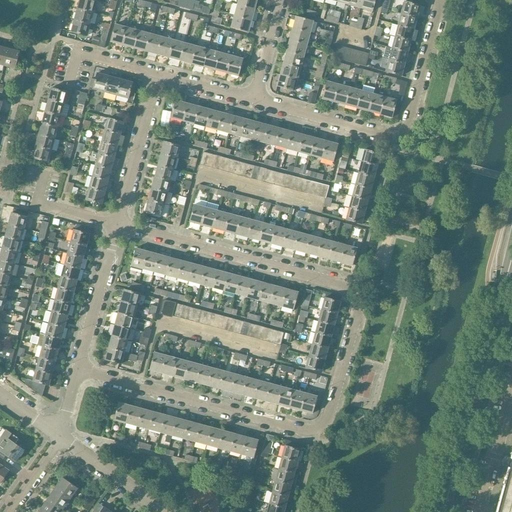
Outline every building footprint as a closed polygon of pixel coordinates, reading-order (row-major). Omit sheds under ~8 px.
[(93,13),(96,1),(92,0),(78,0),(77,9),(93,13)] [(150,9),(152,3),(139,0),(138,6),(150,9)] [(254,9),(256,0),(237,0),(237,5),(254,9)] [(360,8),(362,0),(349,0),(348,5),(360,8)] [(372,12),(375,0),(362,0),(360,8),(372,12)] [(387,10),(389,0),(382,0),(381,8),(387,10)] [(416,18),(419,6),(404,2),(400,14),(416,18)] [(218,18),(221,6),(216,5),(212,17),(218,18)] [(251,21),(254,9),(237,5),(234,16),(251,21)] [(173,15),(175,10),(162,6),(160,12),(173,15)] [(90,24),(93,13),(77,9),(74,20),(90,24)] [(197,21),(198,16),(186,13),(184,18),(197,21)] [(413,30),(416,18),(400,14),(397,25),(413,30)] [(248,33),(251,21),(234,16),(230,28),(248,33)] [(309,33),(313,21),(295,16),(292,28),(309,33)] [(87,36),(90,24),(74,20),(70,32),(87,36)] [(122,45),(127,27),(114,24),(110,42),(122,45)] [(410,41),(413,30),(397,25),(394,37),(410,41)] [(217,35),(219,29),(207,26),(206,32),(217,35)] [(133,48),(138,31),(127,27),(122,45),(133,48)] [(104,48),(109,30),(103,28),(98,47),(104,48)] [(306,45),(309,33),(292,28),(289,40),(306,45)] [(145,51),(150,34),(138,31),(133,48),(145,51)] [(241,41),(243,35),(231,32),(229,38),(241,41)] [(157,54),(161,37),(150,34),(145,51),(157,54)] [(168,57),(173,40),(161,37),(157,54),(168,57)] [(394,37),(391,49),(407,53),(410,41),(394,37)] [(180,61),(184,43),(173,40),(168,57),(180,61)] [(303,56),(306,45),(289,40),(286,52),(303,56)] [(191,64),(196,46),(184,43),(180,61),(191,64)] [(336,59),(340,46),(334,45),(330,57),(336,59)] [(203,67),(208,49),(196,46),(191,64),(203,67)] [(342,61),(345,48),(340,46),(336,59),(342,61)] [(0,64),(4,66),(9,49),(0,47),(0,64)] [(407,53),(391,49),(385,47),(382,58),(388,60),(404,64),(407,53)] [(348,62),(351,50),(345,48),(342,61),(348,62)] [(15,69),(19,52),(9,49),(4,66),(15,69)] [(214,70),(219,53),(208,49),(203,67),(214,70)] [(353,64),(357,51),(351,50),(348,62),(353,64)] [(359,65),(362,53),(357,51),(353,64),(359,65)] [(300,68),(303,56),(286,52),(282,63),(300,68)] [(226,73),(231,56),(219,53),(214,70),(226,73)] [(365,67),(367,59),(368,55),(368,54),(362,53),(359,65),(365,67)] [(238,76),(243,59),(231,56),(226,73),(238,76)] [(401,76),(404,64),(388,60),(385,72),(401,76)] [(297,79),(300,68),(282,63),(279,75),(297,79)] [(104,92),(108,76),(97,73),(95,80),(91,79),(89,88),(92,89),(104,92)] [(294,91),(297,79),(279,75),(276,87),(294,91)] [(116,95),(120,79),(108,76),(104,92),(116,95)] [(129,92),(132,82),(120,79),(116,95),(128,98),(126,103),(132,104),(135,93),(129,92)] [(333,102),(338,85),(326,82),(321,99),(333,102)] [(345,105),(349,88),(338,85),(333,102),(345,105)] [(67,105),(72,89),(61,87),(60,91),(51,88),(48,100),(63,104),(67,105)] [(356,108),(361,91),(349,88),(345,105),(356,108)] [(78,103),(85,104),(87,92),(80,91),(78,103)] [(368,112),(372,95),(361,91),(356,108),(368,112)] [(379,115),(384,98),(372,95),(368,112),(379,115)] [(391,118),(396,101),(384,98),(379,115),(391,118)] [(60,116),(63,104),(48,100),(44,111),(60,116)] [(182,121),(187,103),(175,100),(170,118),(182,121)] [(193,124),(198,107),(187,103),(182,121),(193,124)] [(205,127),(210,110),(198,107),(193,124),(205,127)] [(217,130),(222,113),(210,110),(205,127),(217,130)] [(57,128),(60,116),(44,111),(41,123),(57,128)] [(228,133),(233,116),(222,113),(217,130),(228,133)] [(240,137),(245,119),(233,116),(228,133),(240,137)] [(120,134),(123,122),(107,118),(104,130),(120,134)] [(251,140),(256,122),(245,119),(240,137),(251,140)] [(263,143),(268,125),(256,122),(251,140),(263,143)] [(54,139),(57,128),(41,123),(38,135),(54,139)] [(274,146),(279,129),(268,125),(263,143),(274,146)] [(117,146),(120,134),(104,130),(100,129),(98,136),(102,137),(101,142),(117,146)] [(286,149),(291,132),(279,129),(274,146),(286,149)] [(298,152),(302,135),(291,132),(286,149),(298,152)] [(51,151),(54,139),(38,135),(35,146),(51,151)] [(309,155),(314,138),(302,135),(298,152),(309,155)] [(321,159),(326,141),(314,138),(309,155),(321,159)] [(176,158),(180,146),(164,141),(160,153),(176,158)] [(333,162),(337,144),(326,141),(321,159),(333,162)] [(67,142),(66,149),(73,150),(74,143),(67,142)] [(114,158),(117,146),(101,142),(98,153),(114,158)] [(48,163),(51,151),(35,146),(32,158),(48,163)] [(376,166),(380,154),(364,150),(360,162),(376,166)] [(205,166),(209,153),(203,152),(199,164),(205,166)] [(110,169),(114,158),(98,153),(95,165),(110,169)] [(173,169),(176,158),(160,153),(157,165),(173,169)] [(211,168),(215,155),(209,153),(205,166),(211,168)] [(217,169),(221,157),(215,155),(211,168),(217,169)] [(222,171),(226,158),(221,157),(217,169),(222,171)] [(228,172),(231,160),(226,158),(222,171),(228,172)] [(234,174),(237,161),(231,160),(228,172),(234,174)] [(239,175),(243,163),(237,161),(234,174),(239,175)] [(373,178),(376,166),(360,162),(357,173),(373,178)] [(245,177),(248,164),(243,163),(239,175),(245,177)] [(251,179),(254,166),(248,164),(245,177),(251,179)] [(107,181),(110,169),(95,165),(92,176),(107,181)] [(170,181),(173,169),(157,165),(154,177),(170,181)] [(257,180),(260,167),(254,166),(251,179),(257,180)] [(262,182),(265,169),(260,167),(257,180),(262,182)] [(268,183),(271,170),(265,169),(262,182),(268,183)] [(274,185),(277,172),(271,170),(268,183),(274,185)] [(279,186),(283,173),(277,172),(274,185),(279,186)] [(285,188),(288,175),(283,173),(279,186),(285,188)] [(370,189),(373,178),(357,173),(354,185),(370,189)] [(291,189),(294,177),(288,175),(285,188),(291,189)] [(104,193),(107,181),(92,176),(88,188),(104,193)] [(167,193),(170,181),(154,177),(151,188),(167,193)] [(296,191),(300,178),(294,177),(291,189),(296,191)] [(302,192),(305,180),(300,178),(296,191),(302,192)] [(308,194),(311,181),(305,180),(302,192),(308,194)] [(314,196),(317,183),(311,181),(308,194),(314,196)] [(70,197),(74,184),(67,183),(64,195),(70,197)] [(319,197),(322,184),(317,183),(314,196),(319,197)] [(325,197),(328,186),(322,184),(319,197),(325,199),(325,197)] [(367,201),(370,189),(354,185),(351,196),(367,201)] [(101,204),(104,193),(88,188),(85,200),(101,204)] [(164,204),(167,193),(151,188),(148,200),(164,204)] [(364,212),(367,201),(351,196),(348,208),(364,212)] [(161,216),(164,204),(148,200),(144,212),(161,216)] [(201,225),(205,208),(193,204),(188,222),(201,225)] [(178,227),(183,209),(177,208),(172,225),(178,227)] [(212,228),(217,211),(205,208),(201,225),(212,228)] [(361,224),(364,212),(348,208),(345,220),(361,224)] [(224,231),(228,214),(217,211),(212,228),(224,231)] [(24,229),(27,217),(11,213),(8,225),(24,229)] [(235,234),(240,217),(228,214),(224,231),(235,234)] [(247,238),(252,220),(240,217),(235,234),(247,238)] [(258,241),(263,223),(252,220),(247,238),(258,241)] [(45,235),(48,223),(42,222),(39,233),(45,235)] [(270,244),(275,226),(263,223),(258,241),(270,244)] [(21,241),(24,229),(8,225),(4,236),(21,241)] [(282,247),(287,229),(275,226),(270,244),(282,247)] [(293,250),(298,233),(287,229),(282,247),(293,250)] [(86,246),(89,234),(73,230),(70,241),(86,246)] [(305,253),(310,236),(298,233),(293,250),(305,253)] [(18,252),(21,241),(4,236),(1,248),(18,252)] [(317,256),(321,239),(310,236),(305,253),(317,256)] [(328,260),(333,242),(321,239),(317,256),(328,260)] [(83,258),(86,246),(70,241),(67,253),(83,258)] [(340,263),(345,245),(333,242),(328,260),(340,263)] [(352,266),(357,248),(345,245),(340,263),(352,266)] [(0,260),(14,264),(18,252),(1,248),(0,252),(0,260)] [(142,269),(147,252),(135,248),(130,266),(142,269)] [(153,272),(158,255),(147,252),(142,269),(153,272)] [(80,269),(83,258),(67,253),(64,265),(80,269)] [(165,275),(170,258),(158,255),(153,272),(165,275)] [(177,278),(182,261),(170,258),(165,275),(177,278)] [(0,272),(11,276),(14,264),(0,260),(0,272)] [(188,282),(193,264),(182,261),(177,278),(188,282)] [(200,285),(205,267),(193,264),(188,282),(200,285)] [(76,281),(80,269),(64,265),(60,276),(76,281)] [(212,288),(217,271),(205,267),(200,285),(212,288)] [(223,291),(228,274),(217,271),(212,288),(223,291)] [(0,284),(8,287),(11,276),(0,272),(0,284)] [(235,294),(240,277),(228,274),(223,291),(235,294)] [(73,292),(76,281),(60,276),(57,288),(73,292)] [(246,297),(251,280),(240,277),(235,294),(246,297)] [(258,300),(263,283),(251,280),(246,297),(258,300)] [(270,304),(274,286),(263,283),(258,300),(270,304)] [(0,297),(5,299),(8,287),(0,284),(0,297)] [(281,307),(286,289),(274,286),(270,304),(281,307)] [(70,304),(73,292),(57,288),(54,300),(70,304)] [(293,310),(298,293),(286,289),(281,307),(293,310)] [(305,289),(302,300),(309,302),(312,291),(305,289)] [(136,306),(140,294),(124,290),(121,302),(136,306)] [(336,314),(340,302),(324,298),(321,310),(336,314)] [(67,316),(70,304),(54,300),(51,311),(67,316)] [(171,316),(174,303),(163,300),(159,314),(171,317),(171,316)] [(133,317),(136,306),(121,302),(117,313),(133,317)] [(177,317),(180,305),(174,303),(171,316),(177,317)] [(183,319),(186,306),(180,305),(177,317),(183,319)] [(189,321),(193,308),(186,306),(183,319),(189,321)] [(195,322),(198,310),(193,308),(189,321),(195,322)] [(201,324),(204,311),(198,310),(195,322),(201,324)] [(333,326),(336,314),(321,310),(318,321),(333,326)] [(64,327),(67,316),(51,311),(48,323),(64,327)] [(206,325),(209,313),(204,311),(201,324),(206,325)] [(130,329),(133,317),(117,313),(114,325),(130,329)] [(211,327),(215,314),(209,313),(206,325),(211,327)] [(217,328),(220,316),(215,314),(211,327),(217,328)] [(223,330),(226,317),(220,316),(217,328),(223,330)] [(228,331),(231,319),(226,317),(223,330),(228,331)] [(234,333),(237,320),(231,319),(228,331),(234,333)] [(240,334),(243,322),(237,320),(234,333),(240,334)] [(330,337),(333,326),(318,321),(315,333),(330,337)] [(246,336),(249,323),(243,322),(240,334),(246,336)] [(61,339),(64,327),(48,323),(45,335),(61,339)] [(251,337),(254,325),(249,323),(246,336),(251,337)] [(127,341),(130,329),(114,325),(111,336),(127,341)] [(257,339),(260,326),(254,325),(251,337),(257,339)] [(263,340),(266,328),(260,326),(257,339),(263,340)] [(268,342),(272,330),(266,328),(263,340),(268,342)] [(274,343),(277,331),(272,330),(268,342),(274,343)] [(280,344),(283,333),(277,331),(274,343),(280,345),(280,344)] [(58,351),(61,339),(45,335),(40,333),(37,345),(42,346),(58,351)] [(327,349),(330,337),(315,333),(311,345),(327,349)] [(124,352),(127,341),(111,336),(108,348),(124,352)] [(13,348),(16,339),(9,338),(7,346),(13,348)] [(324,360),(327,349),(311,345),(308,356),(324,360)] [(0,358),(11,362),(14,350),(0,346),(0,358)] [(55,362),(58,351),(42,346),(39,358),(55,362)] [(108,348),(105,360),(121,364),(122,358),(135,362),(136,360),(137,356),(124,352),(108,348)] [(161,373),(166,356),(154,352),(149,370),(161,373)] [(173,376),(177,359),(166,356),(161,373),(173,376)] [(321,372),(324,360),(308,356),(305,368),(321,372)] [(51,374),(55,362),(39,358),(35,369),(51,374)] [(184,379),(189,362),(177,359),(173,376),(184,379)] [(196,382),(201,365),(189,362),(184,379),(196,382)] [(208,385),(212,368),(201,365),(196,382),(208,385)] [(219,389),(224,371),(212,368),(208,385),(219,389)] [(48,385),(51,374),(35,369),(32,381),(25,379),(24,384),(42,396),(45,385),(48,385)] [(231,392),(235,375),(224,371),(219,389),(231,392)] [(242,395),(247,378),(235,375),(231,392),(242,395)] [(254,398),(258,381),(247,378),(242,395),(254,398)] [(266,401),(270,384),(258,381),(254,398),(266,401)] [(277,404),(282,387),(270,384),(266,401),(277,404)] [(289,408),(293,390),(282,387),(277,404),(289,408)] [(300,411),(305,393),(293,390),(289,408),(300,411)] [(312,414),(316,397),(305,393),(300,411),(312,414)] [(125,423),(130,406),(118,402),(113,420),(125,423)] [(137,426),(141,409),(130,406),(125,423),(137,426)] [(148,429),(153,412),(141,409),(137,426),(148,429)] [(160,432),(165,415),(153,412),(148,429),(160,432)] [(171,435),(176,418),(165,415),(160,432),(171,435)] [(183,438),(188,421),(176,418),(171,435),(183,438)] [(195,442),(200,425),(188,421),(183,438),(195,442)] [(207,445),(211,428),(200,425),(195,442),(207,445)] [(218,448),(223,431),(211,428),(207,445),(218,448)] [(23,450),(14,444),(18,439),(5,430),(0,437),(0,458),(2,460),(5,455),(15,462),(23,450)] [(230,451),(234,434),(223,431),(218,448),(230,451)] [(241,454),(246,437),(234,434),(230,451),(241,454)] [(265,440),(262,452),(268,454),(271,454),(272,449),(271,448),(272,442),(274,437),(266,435),(265,440)] [(253,458),(258,440),(246,437),(241,454),(253,458)] [(284,446),(281,457),(297,461),(300,450),(295,448),(296,443),(284,440),(283,445),(284,445),(284,446)] [(294,473),(297,461),(281,457),(278,469),(294,473)] [(0,482),(8,471),(0,465),(0,462),(2,460),(0,458),(0,482)] [(511,511),(511,460),(498,511),(511,511)] [(238,469),(236,474),(242,475),(250,477),(252,473),(243,470),(238,469)] [(291,485),(294,473),(278,469),(275,480),(291,485)] [(77,488),(62,478),(55,488),(70,499),(77,488)] [(287,496),(291,485),(275,480),(271,492),(287,496)] [(70,499),(55,488),(47,498),(62,509),(70,499)] [(284,508),(287,496),(271,492),(268,504),(284,508)] [(60,511),(62,509),(47,498),(41,508),(45,511),(60,511)] [(87,511),(95,501),(90,498),(83,508),(87,511)]
